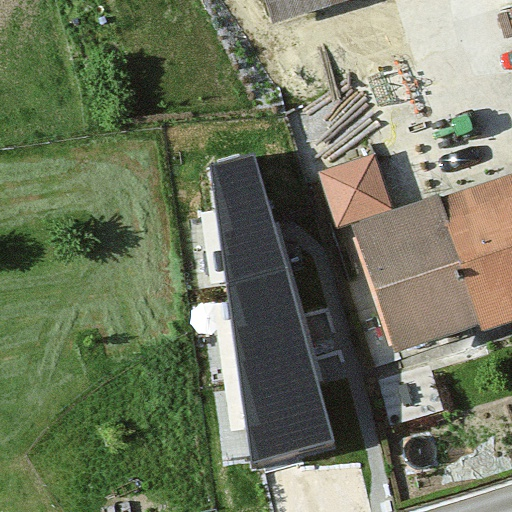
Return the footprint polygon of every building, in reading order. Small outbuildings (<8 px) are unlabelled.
[(249,0),(259,31),(366,0),(249,0)] [(330,440),(252,160),(215,169),(254,462),(330,440)] [(511,178),(443,199),(484,331),(511,322),(511,178)] [(484,331),(443,199),(351,230),(394,354),(484,331)] [(163,511),(161,501),(123,511),(163,511)]
